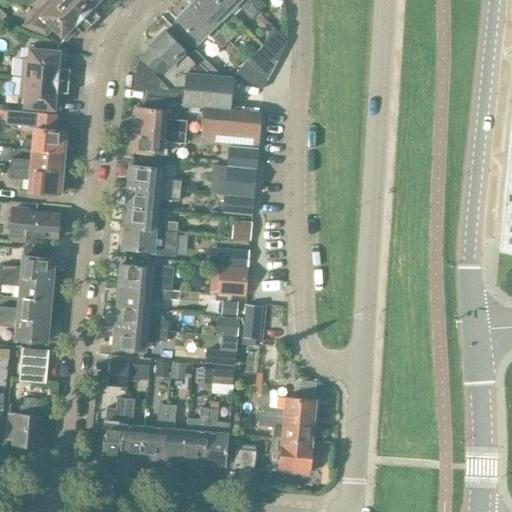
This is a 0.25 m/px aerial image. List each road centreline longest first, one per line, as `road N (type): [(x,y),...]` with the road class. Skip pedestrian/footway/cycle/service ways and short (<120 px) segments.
road 1 (residential): [(64,499),(103,71),(146,0)]
road 2 (residential): [(361,370),(323,366),(299,334),(292,180),(299,0)]
road 3 (unclassified): [(361,370),(387,0)]
road 4 (tertiary): [(492,0),(470,209),(471,328)]
road 5 (tertiary): [(471,328),(476,511)]
road 6 (residential): [(64,499),(229,511)]
road 7 (unclassified): [(349,511),(361,370)]
